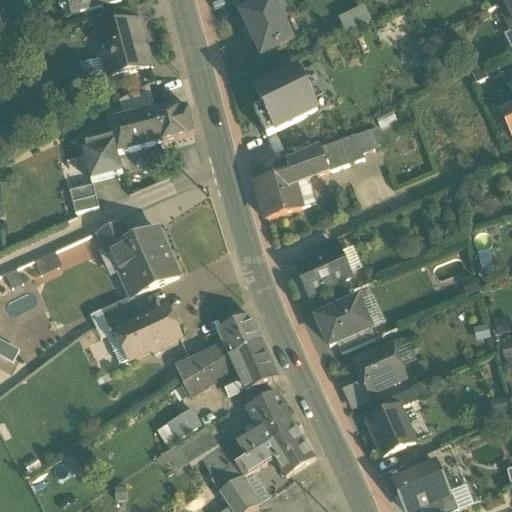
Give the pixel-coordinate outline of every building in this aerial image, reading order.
[(77,0),(81,13),(120,4),(119,0),(77,0)] [(233,0),(241,17),(272,2),(271,0),(233,0)] [(511,0),(509,2),(500,6),(501,8),(507,20),(511,18),(511,0)] [(241,17),(262,59),(293,45),(277,12),(272,2),(241,17)] [(277,12),(293,45),(308,37),(292,5),(277,12)] [(90,25),(93,37),(99,36),(137,26),(140,25),(136,12),(90,25)] [(342,24),(348,35),(369,25),(364,14),(342,24)] [(106,63),(101,64),(81,69),(85,87),(106,82),(111,81),(151,70),(146,50),(144,50),(137,26),(99,36),(106,63)] [(255,113),(267,138),(317,114),(297,74),(257,94),(264,108),(255,113)] [(123,120),(155,111),(150,88),(120,104),(123,120)] [(187,110),(156,118),(160,146),(195,137),(187,110)] [(108,124),(109,125),(113,140),(117,157),(160,146),(156,118),(155,111),(123,120),(108,124)] [(81,162),(85,161),(83,153),(87,152),(85,147),(113,140),(109,125),(98,128),(99,133),(75,140),(81,162)] [(379,132),(363,137),(370,157),(386,151),(379,132)] [(363,137),(318,153),(328,176),(371,161),(370,157),(363,137)] [(117,157),(113,140),(85,147),(87,152),(83,153),(85,161),(91,185),(122,177),(117,157)] [(318,153),(309,157),(318,179),(328,176),(318,153)] [(309,182),(318,179),(309,157),(288,166),(292,176),(296,187),(309,182)] [(255,187),(265,222),(303,212),(296,187),(292,176),(255,187)] [(296,187),(303,212),(316,209),(309,182),(296,187)] [(70,194),(76,217),(99,211),(93,188),(70,194)] [(97,237),(107,259),(112,257),(111,255),(132,245),(123,226),(97,237)] [(126,274),(138,300),(180,281),(165,249),(162,251),(155,236),(159,235),(158,233),(132,245),(111,255),(112,257),(120,276),(126,274)] [(165,249),(159,235),(155,236),(162,251),(165,249)] [(312,254),(316,263),(340,253),(336,244),(312,254)] [(341,256),(350,278),(363,272),(354,251),(341,256)] [(297,272),(309,300),(352,281),(350,278),(341,256),(340,253),(316,263),(297,272)] [(56,256),(35,266),(42,279),(62,270),(56,256)] [(135,301),(138,300),(126,274),(120,276),(132,301),(132,303),(135,301)] [(480,294),(474,279),(461,284),(468,299),(480,294)] [(331,303),(336,314),(358,305),(353,294),(331,303)] [(374,299),(359,306),(370,332),(385,325),(374,299)] [(132,301),(101,315),(107,327),(140,312),(135,301),(132,303),(132,301)] [(318,322),(330,350),(337,347),(370,332),(359,306),(358,305),(336,314),(318,322)] [(140,312),(107,327),(111,337),(112,339),(123,335),(122,334),(145,323),(140,312)] [(96,332),(107,327),(101,315),(91,320),(96,332)] [(122,334),(123,335),(135,363),(151,356),(152,358),(156,360),(162,356),(163,353),(162,350),(181,342),(172,324),(169,326),(164,315),(145,323),(122,334)] [(218,334),(224,348),(230,360),(262,346),(250,319),(218,334)] [(109,338),(111,337),(107,327),(96,332),(102,344),(108,341),(111,340),(109,338)] [(491,341),(488,327),(473,331),(476,345),(491,341)] [(337,347),(342,358),(375,343),(370,332),(337,347)] [(124,368),(135,363),(123,335),(112,339),(111,337),(109,338),(111,340),(108,341),(119,366),(124,368)] [(0,343),(0,360),(13,367),(20,355),(0,343)] [(278,382),(262,346),(230,360),(237,373),(236,374),(238,379),(245,393),(246,397),(278,382)] [(210,372),(230,360),(224,348),(203,357),(210,372)] [(363,384),(369,398),(391,389),(395,389),(400,387),(403,384),(406,382),(392,349),(355,365),(363,384)] [(175,370),(184,388),(210,372),(203,357),(175,370)] [(184,388),(192,402),(236,374),(237,373),(230,360),(210,372),(184,388)] [(230,400),(245,393),(238,379),(224,386),(230,400)] [(343,393),(353,414),(373,406),(369,398),(363,384),(343,393)] [(380,406),(385,417),(400,411),(400,412),(419,404),(413,392),(380,406)] [(261,435),(268,448),(296,429),(278,398),(249,414),(261,435)] [(510,419),(505,400),(490,404),(494,423),(510,419)] [(367,425),(383,461),(416,447),(400,412),(400,411),(385,417),(367,425)] [(178,445),(197,433),(190,421),(195,418),(192,413),(187,416),(168,428),(178,445)] [(315,463),(296,429),(268,448),(250,459),(239,467),(249,481),(255,477),(276,463),(285,479),(315,463)] [(208,434),(181,452),(191,466),(193,470),(204,463),(208,470),(224,459),(208,434)] [(261,435),(243,447),(250,459),(268,448),(261,435)] [(208,470),(216,482),(239,467),(250,459),(243,447),(224,459),(208,470)] [(181,452),(179,448),(167,456),(178,474),(191,466),(181,452)] [(216,482),(225,496),(243,485),(249,481),(239,467),(216,482)] [(393,485),(405,511),(416,511),(419,511),(449,498),(449,497),(436,467),(393,485)] [(271,503),(255,477),(249,481),(243,485),(258,511),(264,508),(271,503)] [(257,511),(258,511),(243,485),(225,496),(233,509),(234,511),(257,511)] [(300,511),(307,508),(293,488),(271,503),(264,508),(266,511),(300,511)] [(466,489),(451,495),(458,511),(464,511),(474,508),(466,489)] [(419,511),(458,511),(451,495),(449,497),(449,498),(419,511)]
